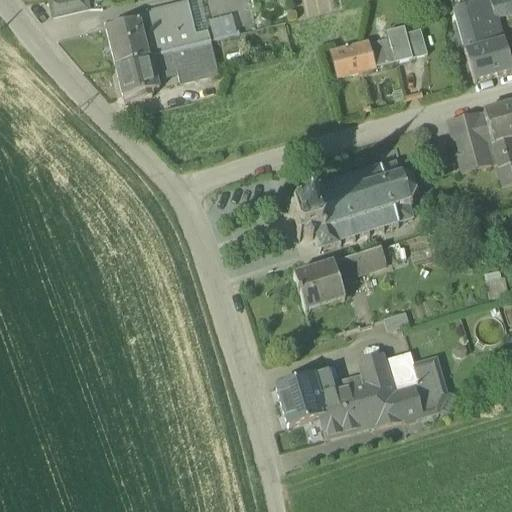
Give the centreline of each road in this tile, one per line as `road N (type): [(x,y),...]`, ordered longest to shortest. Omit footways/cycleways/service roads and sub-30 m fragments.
road 1 (residential): [(173,187),(511,92)]
road 2 (residential): [(173,187),(215,283),(274,511)]
road 3 (residential): [(0,3),(173,187)]
